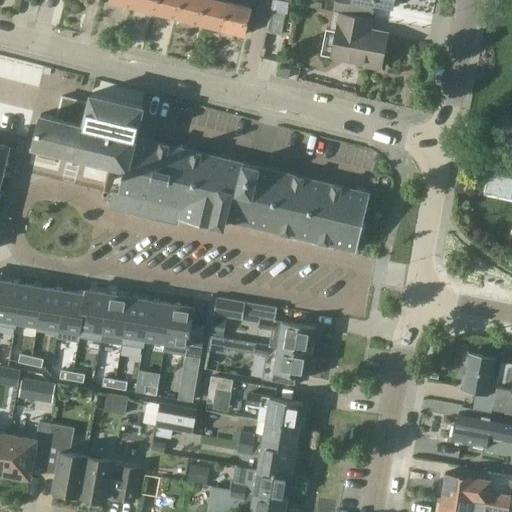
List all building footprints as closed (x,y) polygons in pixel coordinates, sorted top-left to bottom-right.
[(134,0),(133,7),(155,12),(157,0),(134,0)] [(157,0),(155,12),(177,18),(181,0),(157,0)] [(181,0),(177,18),(199,23),(204,0),(181,0)] [(204,0),(199,23),(221,29),(228,1),(223,0),(204,0)] [(336,0),(334,11),(363,16),(372,18),(374,3),(393,7),(393,0),(336,0)] [(228,1),(221,29),(245,35),(252,7),(228,1)] [(372,18),(363,16),(334,11),(331,29),(327,28),(323,54),(368,63),(372,67),(377,68),(383,67),(386,62),(387,56),(384,52),(387,34),(369,30),(372,18)] [(34,145),(127,167),(121,193),(115,192),(111,206),(178,221),(179,216),(239,230),(241,222),(355,249),(369,192),(136,136),(144,105),(91,92),(87,109),(77,106),(79,99),(62,95),(57,116),(41,113),(34,145)] [(0,144),(0,167),(4,168),(9,146),(0,144)] [(1,280),(0,286),(0,325),(16,328),(17,321),(16,321),(22,283),(1,280)] [(22,283),(16,321),(17,321),(37,325),(44,287),(22,283)] [(44,287),(37,325),(58,328),(59,328),(65,291),(44,287)] [(86,294),(79,337),(80,337),(101,341),(103,331),(102,331),(108,293),(86,290),(85,294),(86,294)] [(58,328),(56,337),(79,341),(80,337),(79,337),(86,294),(85,294),(65,291),(59,328),(58,328)] [(103,331),(101,341),(121,344),(122,334),(123,335),(130,297),(108,293),(102,331),(103,331)] [(122,334),(121,344),(144,348),(146,338),(145,338),(151,300),(130,297),(123,335),(122,334)] [(218,297),(215,314),(244,319),(247,302),(218,297)] [(151,300),(145,338),(146,338),(165,341),(166,342),(172,304),(151,300)] [(165,341),(163,351),(200,357),(206,326),(192,323),(195,308),(172,304),(166,342),(165,341)] [(281,331),(279,346),(312,352),(316,326),(261,317),(259,327),(281,331)] [(312,352),(279,346),(211,335),(209,345),(277,356),(274,372),(307,377),(312,352)] [(491,405),(494,392),(497,376),(492,375),(495,357),(470,352),(463,386),(478,389),(476,402),(491,405)] [(22,353),(20,362),(31,364),(33,356),(22,353)] [(33,356),(31,364),(42,367),(44,358),(33,356)] [(63,369),(61,378),(73,380),(74,371),(63,369)] [(74,371),(73,380),(84,382),(86,373),(74,371)] [(213,376),(208,402),(215,403),(217,389),(232,391),(235,380),(213,376)] [(105,377),(104,385),(115,387),(117,379),(105,377)] [(23,379),(20,396),(34,398),(37,381),(23,379)] [(117,379),(115,387),(127,389),(128,381),(117,379)] [(492,412),(511,415),(511,387),(497,384),(492,412)] [(148,385),(146,393),(158,395),(159,387),(148,385)] [(269,406),(266,421),(299,426),(300,425),(304,426),(306,412),(302,411),(303,402),(248,392),(246,403),(269,406)] [(108,393),(105,411),(126,414),(129,396),(108,393)] [(161,404),(148,402),(144,422),(157,424),(157,426),(193,432),(197,409),(161,403),(161,404)] [(504,439),(511,441),(511,419),(508,419),(492,416),(491,424),(488,423),(491,405),(476,402),(474,409),(462,407),(459,418),(457,417),(452,440),(487,446),(489,436),(504,439)] [(9,434),(3,474),(8,475),(12,479),(15,481),(20,480),(24,478),(30,479),(35,450),(47,452),(52,423),(39,421),(36,439),(9,434)] [(242,431),(240,441),(295,450),(299,426),(266,421),(264,434),(242,431)] [(0,473),(3,474),(9,434),(0,432),(0,473)] [(54,491),(80,495),(87,455),(70,452),(72,441),(50,437),(45,466),(57,468),(54,491)] [(153,441),(152,450),(164,452),(166,443),(153,441)] [(260,455),(258,469),(291,475),(295,450),(240,441),(238,451),(260,455)] [(87,455),(80,495),(106,500),(108,490),(116,491),(115,497),(134,501),(138,481),(140,467),(119,463),(117,477),(111,476),(113,460),(87,455)] [(190,465),(188,480),(203,483),(205,468),(190,465)] [(234,479),(232,488),(287,499),(291,475),(258,469),(256,482),(234,479)] [(446,472),(442,495),(510,506),(511,495),(493,492),(494,488),(489,488),(491,479),(478,477),(446,472)] [(286,508),(287,499),(232,488),(230,499),(245,501),(242,511),(288,511),(290,509),(286,508)] [(508,511),(510,506),(442,495),(439,511),(508,511)]
